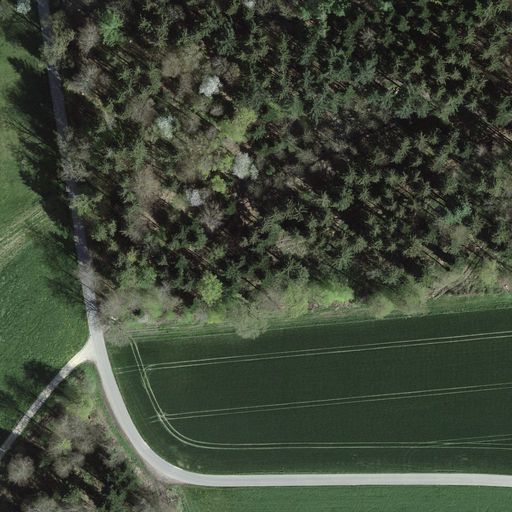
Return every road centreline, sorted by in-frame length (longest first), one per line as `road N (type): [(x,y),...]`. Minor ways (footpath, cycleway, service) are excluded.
road 1 (tertiary): [(43,0),(96,339),(126,426),(147,457),(202,480),(511,485)]
road 2 (track): [(511,119),(463,111),(288,16),(238,0)]
road 3 (track): [(96,339),(0,456)]
